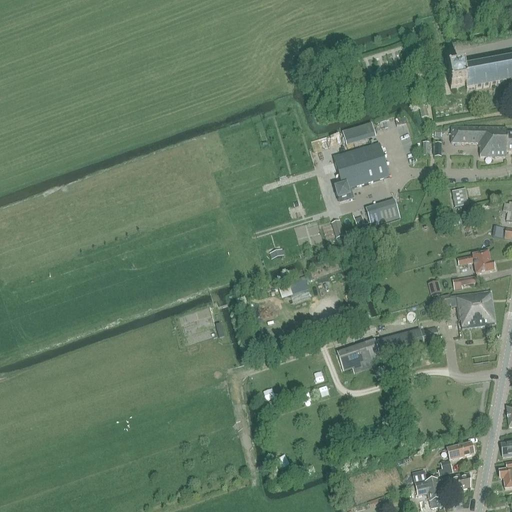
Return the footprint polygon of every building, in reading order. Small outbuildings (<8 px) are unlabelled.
[(463,73),(448,76),(450,91),(465,89),(466,93),(511,84),(511,59),(463,69),(463,73)] [(426,108),(420,109),(419,109),(421,120),(428,119),(426,108)] [(371,125),(342,134),(346,148),(375,139),(371,125)] [(506,155),(511,154),(511,134),(506,134),(506,129),(451,129),(451,145),(470,146),(470,149),(480,149),(480,159),(506,159),(506,155)] [(309,152),(324,146),(321,137),(306,143),(309,152)] [(349,198),(347,191),(389,179),(380,146),(333,159),(341,187),(334,189),(337,201),(349,198)] [(467,207),(465,191),(452,194),(455,209),(467,207)] [(400,221),(395,204),(366,213),(371,229),(400,221)] [(507,214),(511,214),(511,204),(509,204),(509,206),(504,206),(503,214),(507,214)] [(359,226),(366,225),(365,215),(358,216),(359,226)] [(319,224),(322,241),(338,238),(335,221),(319,224)] [(504,241),(511,242),(511,231),(499,229),(497,239),(504,241)] [(488,254),(472,257),(472,259),(457,261),(458,268),(473,265),(475,277),(493,273),(492,265),(490,265),(488,254)] [(458,281),(460,288),(477,285),(476,278),(458,281)] [(427,286),(430,297),(441,295),(438,283),(427,286)] [(458,317),(492,311),(490,293),(456,298),(456,300),(449,301),(449,297),(432,301),(434,311),(450,308),(451,310),(457,309),(458,317)] [(492,311),(458,317),(460,331),(462,331),(462,332),(495,327),(492,311)] [(420,333),(419,331),(377,342),(382,362),(425,350),(424,348),(439,344),(435,329),(420,333)] [(336,355),(343,374),(381,361),(374,342),(336,355)] [(260,401),(269,396),(266,391),(257,396),(260,401)] [(260,407),(264,415),(271,412),(268,404),(260,407)] [(271,452),(276,444),(271,440),(266,449),(271,452)] [(502,460),(511,458),(511,443),(500,445),(502,460)] [(472,445),(451,451),(454,462),(458,460),(458,461),(474,457),(472,445)] [(499,473),(500,482),(502,482),(504,492),(511,490),(511,463),(505,465),(506,472),(499,473)] [(450,464),(440,466),(442,473),(443,478),(453,476),(450,464)] [(412,475),(414,485),(426,482),(424,473),(412,475)] [(444,510),(439,490),(444,489),(445,491),(446,493),(447,494),(449,494),(451,494),(470,490),(469,475),(437,482),(437,481),(415,486),(418,498),(428,496),(429,504),(434,503),(436,511),(444,510)] [(423,511),(427,510),(420,498),(413,502),(418,511),(423,511)]
